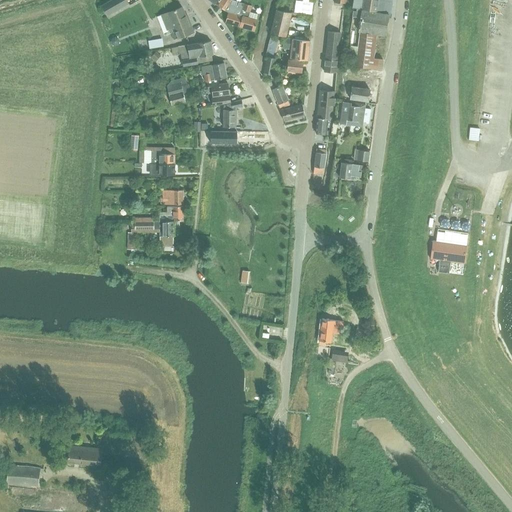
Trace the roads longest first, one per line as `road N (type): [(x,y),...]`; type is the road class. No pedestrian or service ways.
road 1 (unclassified): [(272,511),(299,239)]
road 2 (residential): [(366,241),(400,0)]
road 3 (unclassified): [(511,507),(415,389),(387,340)]
road 4 (unclassified): [(511,162),(471,160),(454,136),(447,0)]
road 5 (track): [(511,406),(482,374),(473,330),(486,215)]
road 6 (residential): [(308,144),(285,137),(196,0)]
road 7 (residential): [(308,144),(324,0)]
